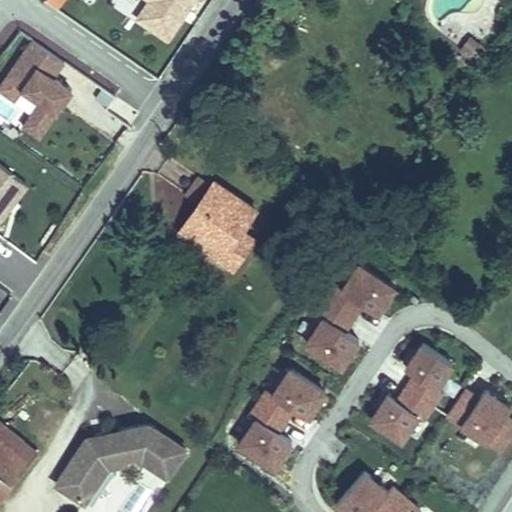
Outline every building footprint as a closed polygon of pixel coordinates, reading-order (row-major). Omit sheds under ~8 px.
[(194,0),(146,0),(134,19),(167,42),(194,0)] [(475,37),(466,50),(479,59),(488,46),(475,37)] [(57,80),(68,62),(28,38),(0,85),(0,95),(15,104),(21,94),(37,103),(22,130),(43,142),(74,90),(57,80)] [(466,50),(464,54),(476,63),(479,59),(466,50)] [(0,224),(29,184),(0,163),(0,224)] [(165,188),(173,194),(186,179),(178,172),(165,188)] [(151,221),(172,238),(176,232),(197,250),(216,228),(231,209),(189,175),(186,179),(173,194),(151,221)] [(176,232),(172,238),(205,265),(228,238),(216,228),(197,250),(176,232)] [(400,287),(351,262),(305,352),(346,373),(362,342),(348,335),(362,309),(383,320),(400,287)] [(424,342),(404,371),(411,377),(396,398),(389,392),(367,424),(404,449),(461,368),(424,342)] [(287,365),(233,446),(276,475),(331,393),(287,365)] [(511,407),(466,381),(443,422),(495,451),(511,420),(511,407)] [(66,450),(35,495),(60,511),(64,511),(86,479),(121,472),(146,489),(165,462),(128,437),(66,450)] [(15,465),(0,452),(0,479),(2,481),(15,465)] [(417,511),(421,507),(362,467),(333,509),(337,511),(417,511)]
